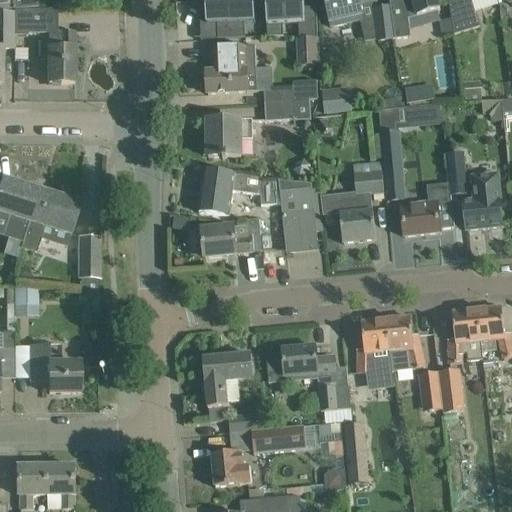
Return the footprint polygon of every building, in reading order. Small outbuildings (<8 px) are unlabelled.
[(12,0),(13,10),(38,8),(37,0),(12,0)] [(199,0),(201,27),(217,26),(218,41),(231,40),(227,0),(199,0)] [(227,0),(231,40),(245,39),(244,25),(255,24),(253,0),(227,0)] [(265,0),(268,38),(284,39),(284,26),(299,26),(299,39),(318,39),(316,9),(304,10),(303,0),(265,0)] [(323,0),(327,16),(329,15),(332,28),(363,21),(360,7),(376,3),(375,0),(323,0)] [(439,11),(435,0),(388,0),(390,9),(393,30),(394,40),(411,39),(409,21),(439,11)] [(480,29),(471,0),(459,0),(449,4),(455,35),(480,29)] [(393,30),(390,9),(374,11),(376,32),(377,44),(394,42),(394,40),(393,30)] [(15,14),(15,37),(27,37),(27,35),(27,11),(15,11),(15,14)] [(27,11),(27,35),(48,34),(48,86),(74,86),(74,51),(73,51),(73,34),(57,34),(57,11),(27,11)] [(15,37),(15,14),(0,14),(0,85),(2,86),(2,50),(14,50),(14,37),(15,37)] [(319,40),(297,41),(297,50),(298,68),(321,67),(319,40)] [(213,74),(206,75),(207,97),(257,94),(254,47),(231,49),(211,50),(212,67),(213,67),(213,74)] [(294,88),(264,90),(265,105),(310,101),(319,101),(318,82),(293,84),(294,88)] [(481,83),(465,84),(466,105),(482,103),(481,83)] [(310,101),(265,105),(267,123),(295,121),(296,123),(311,122),(310,101)] [(441,108),(424,110),(425,128),(443,127),(441,108)] [(240,123),(208,123),(208,159),(222,159),(222,161),(227,161),(227,159),(241,158),(241,142),(252,141),(252,123),(240,123)] [(384,161),(387,203),(403,202),(399,137),(375,138),(376,161),(384,161)] [(468,196),(464,154),(447,156),(449,186),(450,198),(452,198),(468,196)] [(381,164),(353,167),(356,198),(384,195),(381,164)] [(257,196),(262,196),(260,183),(260,179),(204,172),(199,214),(229,218),(233,193),(257,196)] [(477,204),(463,205),(466,232),(502,229),(497,178),(474,180),(477,204)] [(38,226),(47,195),(2,181),(0,187),(0,236),(7,239),(22,244),(29,224),(38,226)] [(281,207),(280,183),(260,183),(262,196),(262,207),(281,207)] [(280,183),(281,207),(286,249),(318,246),(311,186),(280,183)] [(440,228),(455,226),(452,198),(450,198),(449,186),(427,188),(428,204),(401,207),(404,239),(441,235),(440,228)] [(66,249),(80,206),(47,195),(38,226),(29,224),(22,244),(23,244),(21,249),(37,254),(41,241),(66,249)] [(343,245),(376,242),(373,213),(362,214),(360,200),(340,203),(342,216),(340,216),(343,245)] [(219,223),(219,230),(201,232),(204,260),(237,257),(237,256),(262,253),(259,221),(249,222),(251,238),(236,239),(236,241),(235,241),(233,229),(234,225),(219,223)] [(79,280),(99,281),(99,241),(79,240),(79,280)] [(14,289),(14,307),(39,307),(39,289),(14,289)] [(502,310),(477,312),(482,345),(499,343),(504,362),(511,360),(511,335),(505,336),(502,310)] [(482,345),(477,312),(453,315),(456,341),(448,342),(448,344),(449,344),(449,366),(461,367),(462,356),(467,355),(468,363),(484,361),(482,345)] [(426,369),(419,337),(413,337),(411,320),(387,322),(390,354),(392,354),(394,374),(411,372),(422,370),(426,369)] [(390,354),(387,322),(362,325),(365,351),(357,352),(358,354),(359,354),(358,376),(371,377),(372,357),(390,354)] [(0,376),(14,376),(14,334),(2,334),(3,351),(0,351),(0,376)] [(30,348),(30,384),(48,383),(48,395),(80,395),(80,365),(61,365),(61,348),(30,348)] [(337,389),(336,374),(335,359),(316,360),(315,349),(282,352),(283,361),(267,363),(269,385),(286,384),(286,379),(319,376),(320,390),(319,390),(321,414),(351,411),(349,388),(337,389)] [(251,357),(219,360),(222,384),(220,384),(221,393),(227,392),(227,404),(241,403),(239,382),(254,381),(251,357)] [(219,360),(203,361),(208,411),(209,411),(211,424),(229,422),(228,419),(227,404),(227,392),(221,393),(220,384),(222,384),(219,360)] [(493,362),(483,363),(484,370),(494,369),(493,362)] [(444,411),(444,416),(465,413),(460,373),(439,375),(444,411)] [(444,411),(439,375),(420,377),(425,413),(444,411)] [(262,416),(228,419),(229,422),(230,435),(252,432),(263,431),(262,416)] [(331,440),(332,425),(316,424),(315,439),(331,440)] [(363,427),(345,429),(349,486),(368,484),(363,427)] [(254,456),(306,452),(304,428),(263,431),(252,432),(254,456)] [(398,446),(384,448),(386,465),(400,463),(398,446)] [(243,468),(242,454),(212,457),(215,489),(252,486),(250,467),(243,468)] [(48,498),(47,469),(19,469),(20,499),(21,499),(20,511),(22,511),(33,511),(33,498),(48,498)] [(75,469),(47,469),(48,498),(63,497),(63,511),(75,511),(75,497),(76,497),(75,469)] [(310,488),(287,490),(287,497),(304,496),(311,495),(310,488)] [(299,511),(298,499),(262,502),(262,511),(299,511)]
